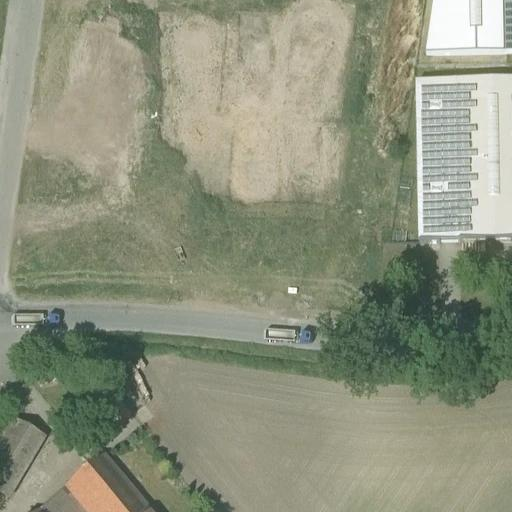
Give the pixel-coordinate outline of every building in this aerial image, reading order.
[(511,83),(456,85),(460,246),(511,245),(511,83)] [(456,85),(417,86),(420,247),(439,246),(460,246),(456,85)] [(123,411),(102,386),(90,396),(111,421),(123,411)] [(129,418),(123,411),(111,421),(117,428),(129,418)] [(9,420),(0,434),(0,498),(7,502),(43,440),(9,420)] [(103,460),(65,490),(82,511),(121,511),(136,501),(103,460)] [(145,511),(136,501),(121,511),(145,511)]
